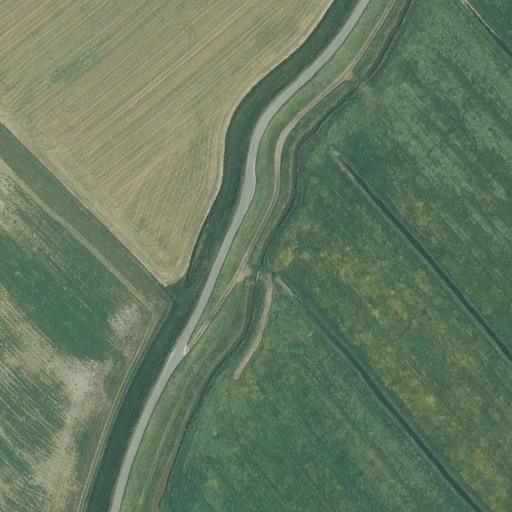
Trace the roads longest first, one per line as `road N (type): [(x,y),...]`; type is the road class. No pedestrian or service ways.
road 1 (unclassified): [(115,511),(153,400),(247,199),(265,116),(364,0)]
road 2 (track): [(232,385),(260,341),(266,280),(296,236)]
road 3 (track): [(266,280),(243,267),(172,363)]
